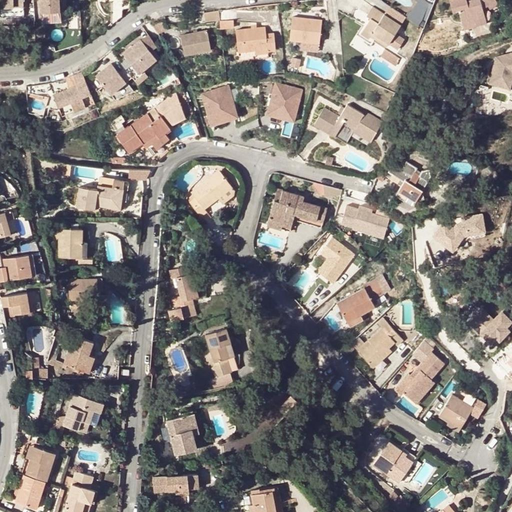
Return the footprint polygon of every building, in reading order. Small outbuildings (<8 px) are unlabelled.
[(0,17),(19,16),(18,0),(2,0),(2,6),(0,6),(0,17)] [(48,12),(47,0),(40,0),(41,13),(48,12)] [(47,0),(48,12),(61,12),(59,0),(47,0)] [(111,0),(111,26),(115,22),(121,17),(122,0),(111,0)] [(430,4),(423,0),(417,0),(416,1),(422,6),(418,17),(423,20),(430,4)] [(473,0),(468,1),(467,0),(449,0),(454,12),(459,11),(463,25),(478,21),(477,15),(484,13),(484,11),(483,9),(488,6),(497,1),(496,0),(473,0)] [(397,22),(369,4),(363,14),(367,17),(358,32),(366,37),(367,35),(370,31),(386,41),(392,31),(397,22)] [(219,10),(203,11),(204,19),(220,18),(219,10)] [(487,22),(486,19),(484,13),(477,15),(478,21),(463,25),(464,28),(487,22)] [(324,22),(294,15),(289,36),(319,44),(324,22)] [(219,19),(220,28),(233,27),(233,19),(219,19)] [(267,49),(267,52),(275,51),(273,34),(266,35),(265,28),(236,32),(239,52),(256,50),(267,49)] [(370,31),(367,35),(383,45),(386,41),(370,31)] [(181,36),(184,56),(211,51),(207,32),(181,36)] [(148,33),(141,39),(151,51),(157,46),(148,33)] [(125,56),(140,73),(150,65),(157,59),(141,39),(133,46),(134,48),(125,56)] [(398,56),(382,47),(378,53),(394,63),(398,56)] [(511,52),(495,57),(493,64),(511,59),(511,52)] [(488,83),(509,88),(511,77),(511,59),(493,64),(488,83)] [(96,76),(111,94),(127,82),(112,63),(96,76)] [(150,65),(140,73),(144,79),(155,70),(150,65)] [(53,95),(58,108),(91,94),(83,72),(73,76),(77,85),(53,95)] [(304,89),(276,81),(270,106),(297,113),(304,89)] [(229,85),(202,94),(210,118),(237,110),(229,85)] [(345,110),(342,115),(340,118),(324,108),(314,124),(341,141),(348,129),(352,132),(357,124),(375,135),(383,123),(365,112),(363,115),(348,105),(345,110)] [(297,113),(270,106),(268,114),(295,121),(297,113)] [(147,113),(117,134),(129,151),(143,141),(146,146),(151,142),(156,149),(169,139),(164,133),(170,129),(161,116),(155,108),(147,113)] [(237,110),(210,118),(212,126),(239,117),(237,110)] [(357,124),(352,132),(370,143),(375,135),(357,124)] [(396,194),(414,205),(416,202),(424,200),(423,192),(431,178),(430,171),(422,173),(419,177),(415,175),(418,170),(407,163),(402,171),(393,166),(388,173),(404,183),(401,188),(396,194)] [(71,168),(64,167),(62,179),(69,180),(71,168)] [(148,170),(128,168),(127,177),(147,180),(148,170)] [(195,198),(189,203),(200,217),(206,212),(203,209),(217,198),(232,187),(219,171),(191,193),(195,198)] [(385,178),(401,188),(404,183),(388,173),(385,178)] [(97,185),(98,185),(113,187),(114,179),(98,177),(97,185)] [(95,205),(110,207),(112,199),(121,200),(125,201),(128,181),(114,179),(113,187),(98,185),(97,189),(79,187),(76,207),(94,209),(95,205)] [(343,189),(324,184),(325,192),(331,195),(341,194),(343,189)] [(234,190),(232,187),(217,198),(220,201),(234,190)] [(277,189),(274,200),(280,201),(283,191),(277,189)] [(274,200),(269,217),(283,221),(282,224),(291,227),(294,219),(295,213),(323,221),(327,208),(302,202),(304,197),(283,191),(280,201),(274,200)] [(120,208),(121,200),(112,199),(110,207),(120,208)] [(374,206),(360,202),(355,225),(386,233),(391,213),(373,209),(374,206)] [(459,239),(463,233),(483,228),(479,211),(459,216),(460,221),(455,222),(452,227),(442,220),(432,236),(453,249),(459,239)] [(5,213),(0,214),(0,233),(1,238),(10,236),(7,221),(5,213)] [(321,227),(323,221),(295,213),(294,219),(321,227)] [(283,221),(269,217),(268,224),(290,231),(291,227),(282,224),(283,221)] [(82,229),(59,229),(59,253),(64,253),(63,257),(82,257),(82,243),(82,229)] [(355,254),(333,237),(321,252),(329,258),(318,271),(334,282),(355,254)] [(0,265),(1,265),(0,259),(0,256),(14,254),(13,249),(0,250),(0,265)] [(5,265),(0,265),(0,279),(32,276),(29,255),(4,258),(5,265)] [(197,296),(191,273),(188,274),(186,266),(169,270),(172,280),(176,279),(182,300),(191,298),(197,296)] [(99,299),(98,290),(98,278),(68,279),(69,300),(99,299)] [(338,302),(348,321),(361,314),(375,306),(372,300),(378,296),(381,301),(388,298),(377,278),(364,285),(365,288),(338,302)] [(29,292),(1,296),(3,306),(14,304),(15,314),(31,311),(29,292)] [(182,300),(184,306),(193,304),(191,298),(182,300)] [(196,315),(193,304),(184,306),(180,307),(183,318),(196,315)] [(492,321),(482,310),(471,321),(494,344),(511,325),(511,315),(505,308),(492,321)] [(363,318),(361,314),(348,321),(350,325),(363,318)] [(382,327),(369,340),(371,342),(360,352),(373,367),(384,357),(381,353),(389,347),(394,342),(398,346),(403,340),(390,326),(385,330),(382,327)] [(226,328),(206,334),(215,362),(226,358),(234,356),(226,328)] [(93,342),(74,335),(64,364),(89,373),(94,356),(89,354),(93,342)] [(511,337),(492,353),(511,379),(511,337)] [(371,342),(369,340),(358,350),(360,352),(371,342)] [(425,341),(412,356),(421,364),(432,352),(434,349),(425,341)] [(392,350),(389,347),(381,353),(384,357),(392,350)] [(410,373),(396,388),(402,394),(404,391),(413,400),(432,379),(431,378),(445,363),(432,352),(421,364),(418,367),(421,370),(414,377),(410,373)] [(32,358),(32,379),(48,379),(48,369),(39,369),(39,358),(32,358)] [(230,373),(227,361),(216,365),(212,366),(216,377),(230,373)] [(435,382),(432,379),(413,400),(416,402),(435,382)] [(75,394),(71,406),(76,408),(80,396),(75,394)] [(452,395),(440,415),(455,424),(453,427),(460,431),(471,412),(479,417),(486,406),(477,401),(473,407),(452,395)] [(104,403),(80,396),(76,408),(71,406),(64,425),(79,430),(82,421),(88,423),(97,426),(104,403)] [(194,413),(167,419),(175,454),(195,449),(192,435),(199,433),(194,413)] [(85,432),(88,423),(82,421),(79,430),(85,432)] [(400,483),(415,460),(417,457),(403,448),(401,451),(389,443),(374,465),(400,483)] [(35,446),(26,474),(46,480),(46,479),(48,479),(56,453),(35,446)] [(78,472),(67,508),(77,511),(82,511),(85,501),(90,503),(94,504),(98,492),(91,490),(95,477),(78,472)] [(120,473),(96,474),(95,481),(98,482),(96,489),(113,488),(113,495),(118,497),(120,473)] [(38,507),(46,480),(26,474),(25,474),(16,500),(38,507)] [(154,491),(169,490),(188,488),(197,487),(196,474),(153,477),(154,491)] [(251,490),(253,503),(254,508),(250,509),(250,511),(283,511),(278,485),(251,490)] [(87,511),(90,503),(85,501),(82,511),(77,511),(67,508),(65,511),(87,511)]
